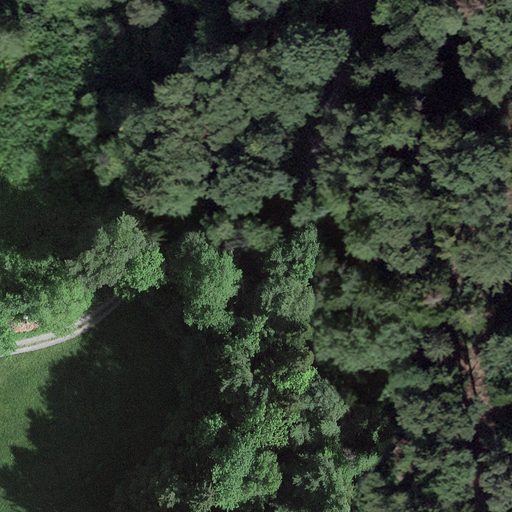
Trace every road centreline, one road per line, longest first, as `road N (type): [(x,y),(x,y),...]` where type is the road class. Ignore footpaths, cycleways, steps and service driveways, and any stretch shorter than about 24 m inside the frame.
road 1 (unclassified): [(338,0),(340,40),(294,246),(298,334),(255,511)]
road 2 (track): [(302,0),(283,65),(137,273),(60,339),(0,353)]
